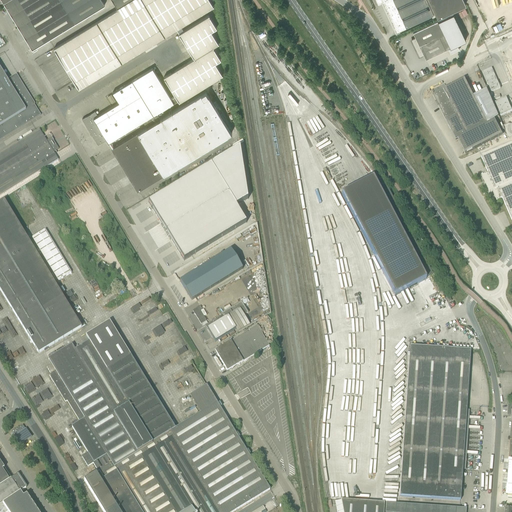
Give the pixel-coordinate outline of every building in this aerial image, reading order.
[(9,0),(4,3),(5,4),(34,52),(37,49),(38,48),(37,46),(41,44),(48,40),(104,5),(101,0),(9,0)] [(79,89),(102,74),(180,27),(214,6),(209,0),(132,0),(118,9),(117,9),(54,48),(74,81),(79,89)] [(132,0),(112,0),(117,9),(118,9),(132,0)] [(376,0),(378,3),(383,1),(396,31),(407,26),(433,14),(435,13),(437,18),(465,5),(463,0),(376,0)] [(413,33),(419,47),(418,47),(422,56),(426,54),(427,58),(425,59),(450,48),(452,52),(450,52),(450,53),(459,49),(457,44),(466,40),(453,14),(413,33)] [(164,77),(166,81),(179,102),(219,78),(223,75),(215,63),(221,60),(213,47),(219,44),(211,31),(216,28),(209,15),(179,34),(194,58),(164,77)] [(108,143),(109,143),(143,122),(154,115),(157,113),(174,103),(160,80),(152,68),(135,79),(121,87),(113,92),(119,102),(94,118),(91,114),(82,119),(98,145),(106,139),(108,143)] [(492,68),(483,72),(491,92),(501,88),(492,68)] [(35,104),(17,75),(16,75),(7,80),(0,69),(0,140),(30,122),(41,116),(34,105),(35,105),(35,104)] [(462,146),(466,154),(477,148),(503,135),(495,120),(487,124),(474,98),(465,79),(445,88),(433,95),(438,104),(439,106),(456,140),(458,139),(461,144),(462,146)] [(143,122),(147,127),(137,132),(163,175),(231,133),(205,91),(160,118),(157,113),(154,115),(143,122)] [(486,92),(474,98),(487,124),(495,120),(498,119),(486,92)] [(511,110),(506,98),(495,103),(501,116),(511,111),(511,110)] [(0,196),(58,160),(54,153),(59,149),(52,138),(47,141),(39,130),(0,154),(0,196)] [(137,132),(112,148),(111,148),(138,191),(163,175),(137,132)] [(489,174),(482,177),(489,193),(493,192),(497,201),(502,199),(511,221),(511,144),(481,158),(489,174)] [(236,207),(248,200),(240,147),(157,198),(148,203),(184,262),(246,224),(236,207)] [(362,184),(342,195),(395,296),(426,280),(373,179),(366,182),(362,184)] [(4,200),(0,202),(0,290),(39,354),(82,328),(81,328),(85,326),(82,321),(79,323),(70,308),(62,295),(4,200)] [(45,231),(32,238),(58,281),(71,273),(45,231)] [(180,282),(192,301),(196,299),(243,270),(231,250),(180,282)] [(247,320),(244,315),(247,313),(241,304),(205,326),(215,342),(236,329),(238,333),(250,326),(247,320)] [(207,321),(203,316),(205,315),(200,306),(193,311),(194,314),(201,325),(207,321)] [(233,511),(270,490),(246,451),(207,386),(191,396),(201,413),(175,429),(109,321),(86,336),(90,341),(75,350),(72,345),(48,360),(52,365),(47,368),(51,375),(49,376),(65,402),(67,401),(80,422),(72,427),(88,454),(82,457),(88,467),(93,464),(99,473),(96,474),(84,481),(103,511),(233,511)] [(259,330),(258,328),(257,326),(219,349),(215,351),(218,355),(259,330)] [(227,371),(269,346),(259,330),(218,355),(227,371)] [(471,351),(410,346),(400,497),(460,501),(466,411),(471,351)] [(12,433),(16,438),(18,442),(29,435),(26,431),(27,431),(23,426),(12,433)] [(354,472),(367,472),(366,459),(353,459),(354,472)] [(0,505),(2,504),(21,492),(26,488),(17,475),(11,479),(4,469),(5,469),(0,461),(0,505)] [(38,511),(27,495),(25,496),(25,495),(23,496),(21,492),(2,504),(0,505),(0,511),(38,511)] [(383,511),(384,503),(341,500),(343,511),(383,511)] [(465,511),(466,509),(460,508),(386,503),(385,511),(465,511)]
